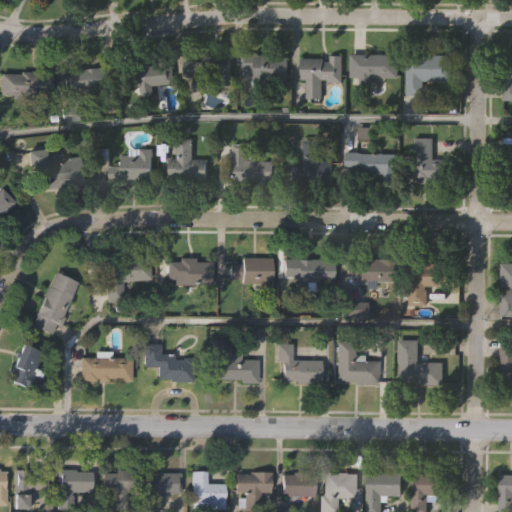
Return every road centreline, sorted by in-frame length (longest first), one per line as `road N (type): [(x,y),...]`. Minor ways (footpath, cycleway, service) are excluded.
road 1 (residential): [(511,221),(78,222),(32,239),(0,303)]
road 2 (residential): [(0,28),(42,34),(265,15),(511,18)]
road 3 (tertiary): [(0,424),(475,429)]
road 4 (residential): [(479,18),(475,429)]
